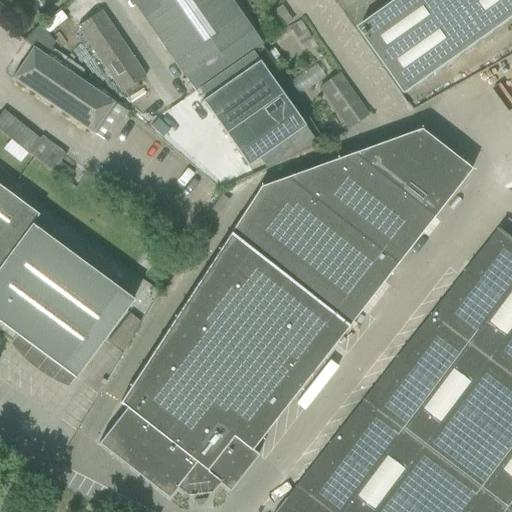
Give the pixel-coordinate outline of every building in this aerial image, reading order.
[(262,45),(230,0),(130,0),(194,92),(262,45)] [(511,0),(396,0),(358,27),(405,94),(511,18),(511,0)] [(283,29),(292,23),(281,8),(272,14),(283,29)] [(135,84),(144,78),(100,12),(76,27),(121,94),(129,88),(132,92),(138,88),(135,84)] [(300,46),(310,39),(301,23),(290,30),(300,46)] [(54,45),(42,54),(78,78),(83,71),(54,52),(57,47),(54,45)] [(113,102),(78,78),(42,54),(32,48),(11,80),(92,134),(92,133),(107,143),(127,113),(112,103),(113,102)] [(259,61),(201,102),(247,167),(305,127),(259,61)] [(346,130),(368,115),(339,73),(317,89),(346,130)] [(2,112),(0,114),(0,132),(13,143),(27,154),(38,140),(26,131),(2,112)] [(349,328),(472,169),(421,130),(258,191),(228,233),(230,235),(349,328)] [(27,154),(13,143),(7,151),(29,168),(34,161),(51,174),(52,172),(27,154)] [(58,164),(52,173),(64,182),(71,173),(58,164)] [(0,266),(30,225),(37,215),(0,188),(0,266)] [(30,225),(0,266),(0,326),(10,334),(7,338),(8,339),(12,335),(14,337),(71,381),(132,300),(30,225)] [(284,503),(276,511),(511,511),(511,238),(500,229),(285,503),(284,503)] [(251,453),(349,328),(230,235),(119,404),(125,409),(98,445),(168,499),(176,489),(186,497),(210,494),(218,484),(228,492),(256,457),(251,453)]
